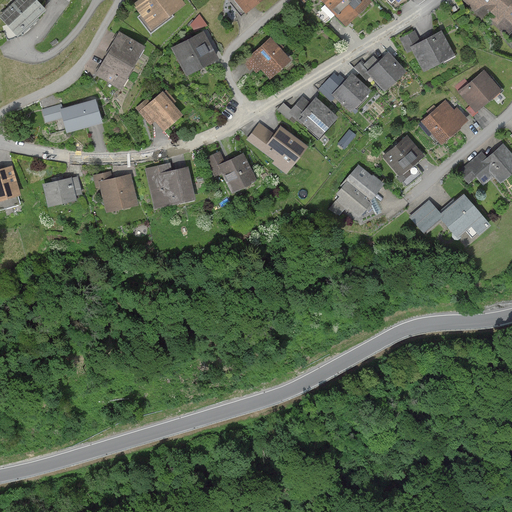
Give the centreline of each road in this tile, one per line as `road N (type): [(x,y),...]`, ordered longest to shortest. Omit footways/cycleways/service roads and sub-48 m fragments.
road 1 (tertiary): [(0,475),(269,397),(422,325),(511,314)]
road 2 (residential): [(434,0),(189,145),(108,159),(0,143)]
road 3 (residential): [(0,114),(72,74),(120,0)]
road 4 (residential): [(511,112),(407,199)]
